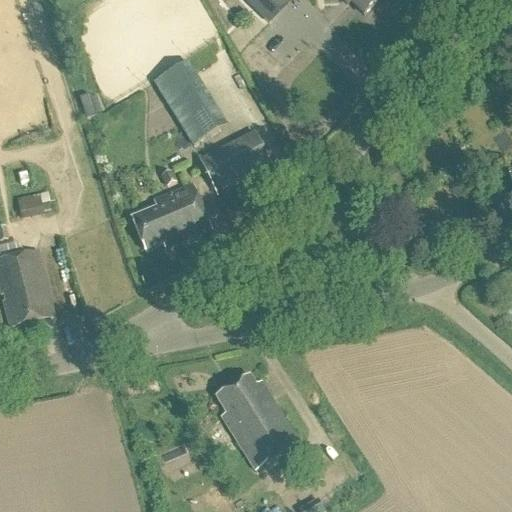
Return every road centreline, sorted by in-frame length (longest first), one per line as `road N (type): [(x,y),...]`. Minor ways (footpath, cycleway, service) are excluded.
road 1 (tertiary): [(110,354),(422,291)]
road 2 (tertiary): [(316,190),(500,0)]
road 3 (tertiary): [(110,354),(316,190)]
road 4 (residential): [(422,291),(316,190)]
